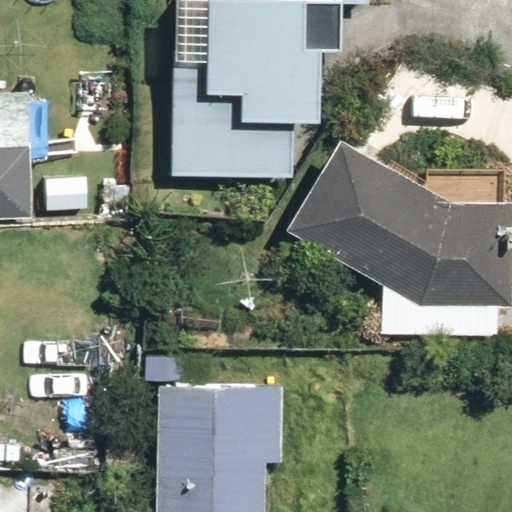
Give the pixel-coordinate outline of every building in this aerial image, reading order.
[(171,0),(172,52),(165,52),(166,176),(287,175),(287,117),(310,117),(310,49),(337,49),(336,1),(365,1),(364,0),(171,0)] [(0,217),(26,217),(22,88),(0,88),(0,217)] [(330,132),(278,227),(378,282),(378,332),(494,333),(494,304),(508,303),(509,197),(445,196),(330,132)] [(84,173),(42,177),(45,211),(88,207),(84,173)] [(151,378),(149,511),(259,511),(260,459),(276,459),(276,382),(204,381),(204,354),(141,353),(141,378),(151,378)] [(60,511),(61,481),(0,479),(0,511),(60,511)]
